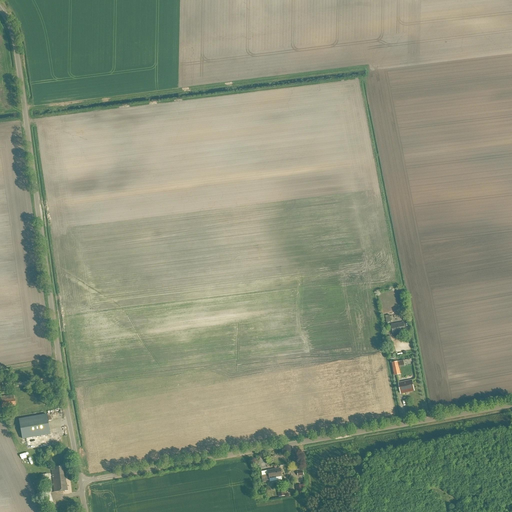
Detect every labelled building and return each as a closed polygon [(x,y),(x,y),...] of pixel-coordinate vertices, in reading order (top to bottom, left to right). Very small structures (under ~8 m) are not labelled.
[(392,335),(405,332),(403,323),(391,325),(392,335)] [(404,360),(392,362),(395,375),(402,374),(400,367),(405,366),(404,360)] [(414,391),(412,381),(399,384),(401,394),(414,391)] [(1,397),(2,408),(13,407),(13,405),(14,405),(13,396),(1,397)] [(22,439),(49,435),(46,415),(18,420),(22,439)] [(56,468),(56,470),(51,470),(53,492),(68,491),(68,485),(67,485),(66,472),(65,471),(65,469),(63,469),(63,467),(56,468)] [(268,475),(262,476),(261,476),(262,483),(269,482),(278,481),(282,480),(283,480),(282,476),(281,476),(280,473),(282,473),(281,469),(280,470),(279,469),(267,471),(268,475)]
